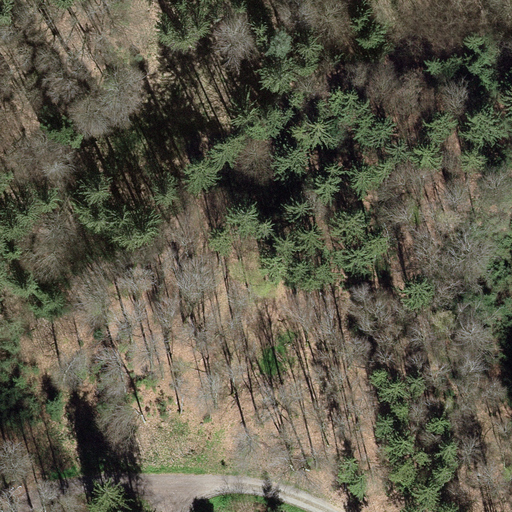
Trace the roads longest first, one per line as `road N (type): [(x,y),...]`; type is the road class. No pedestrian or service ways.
road 1 (track): [(328,511),(273,488),(157,480)]
road 2 (track): [(157,480),(62,486),(9,511)]
